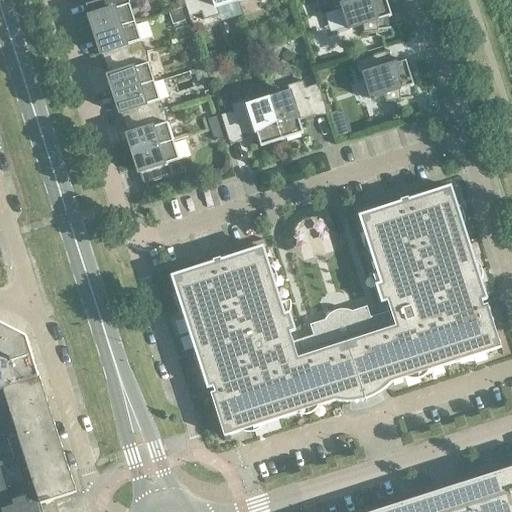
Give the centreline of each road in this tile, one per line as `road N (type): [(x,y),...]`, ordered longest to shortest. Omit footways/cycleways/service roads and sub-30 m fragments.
road 1 (tertiary): [(159,501),(0,8)]
road 2 (residential): [(132,248),(468,138)]
road 3 (residential): [(132,248),(53,0)]
road 4 (residential): [(199,457),(132,248)]
road 5 (residential): [(101,502),(85,477),(31,298)]
road 6 (residential): [(253,511),(392,464)]
road 7 (residential): [(468,138),(422,0)]
road 8 (residential): [(242,461),(378,416)]
road 9 (residential): [(511,274),(468,138)]
road 10 (residential): [(378,416),(511,368)]
road 11 (residential): [(392,464),(511,426)]
